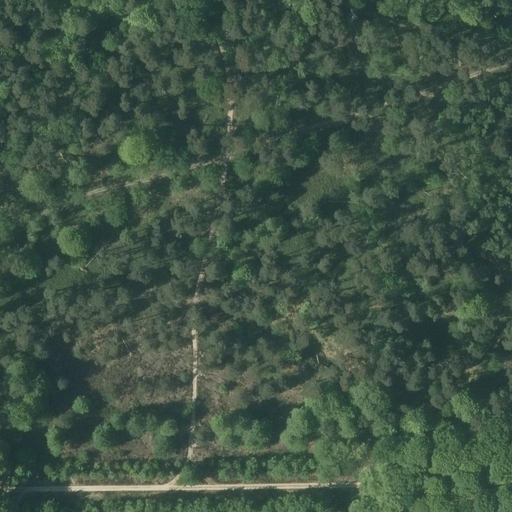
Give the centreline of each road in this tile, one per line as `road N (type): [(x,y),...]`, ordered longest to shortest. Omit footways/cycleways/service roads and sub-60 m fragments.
road 1 (track): [(511,482),(167,488)]
road 2 (track): [(334,0),(404,26),(511,48)]
road 3 (track): [(167,488),(15,490)]
